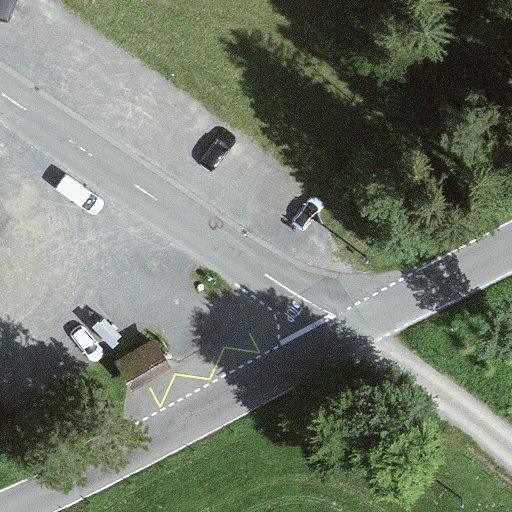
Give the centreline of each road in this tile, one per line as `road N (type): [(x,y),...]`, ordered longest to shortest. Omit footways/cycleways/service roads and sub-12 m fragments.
road 1 (tertiary): [(0,84),(350,335)]
road 2 (tertiary): [(0,506),(350,335)]
road 3 (track): [(511,454),(350,335)]
road 4 (tertiary): [(350,335),(511,249)]
